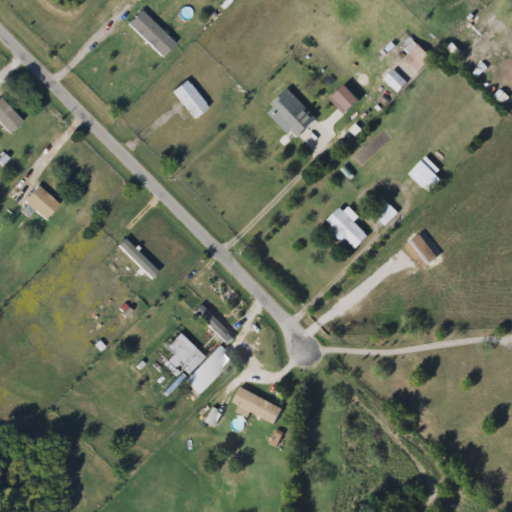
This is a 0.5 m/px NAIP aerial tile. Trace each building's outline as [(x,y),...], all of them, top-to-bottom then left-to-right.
[(124,25),(138,11),(174,47),(160,61),(124,25)] [(429,59),(415,74),(395,54),(409,39),(429,59)] [(304,129),(296,136),(282,122),(290,115),(304,129)] [(260,153),(247,139),(265,121),(289,146),(265,170),(254,159),(260,153)] [(439,183),(425,194),(407,173),(422,161),(439,183)] [(22,202),(36,186),(59,205),(45,221),(22,202)] [(371,213),(384,200),(398,215),(386,227),(371,213)] [(324,223),(339,208),(369,238),(355,251),(345,240),(343,243),(324,223)] [(149,265),(144,271),(122,254),(127,247),(149,265)] [(153,356),(177,332),(203,359),(180,382),(153,356)] [(232,405),(240,388),(284,408),(276,425),(232,405)]
